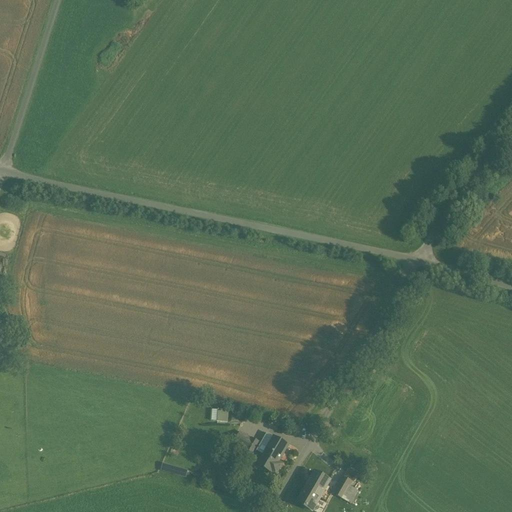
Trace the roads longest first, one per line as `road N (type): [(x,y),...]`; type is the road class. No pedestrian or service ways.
road 1 (unclassified): [(3,173),(415,260)]
road 2 (unclassified): [(269,511),(415,260)]
road 3 (unclassified): [(3,173),(57,0)]
road 4 (unclassified): [(415,260),(511,137)]
